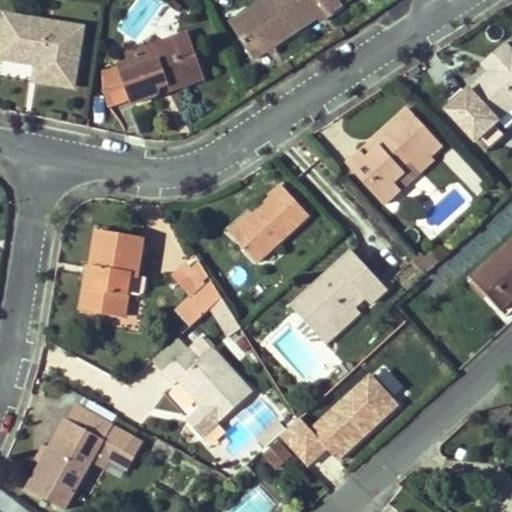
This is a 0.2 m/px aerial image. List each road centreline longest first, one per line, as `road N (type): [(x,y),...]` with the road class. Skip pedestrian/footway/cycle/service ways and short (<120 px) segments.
road 1 (residential): [(51,152),(199,159),(422,0)]
road 2 (residential): [(0,459),(20,418),(51,152)]
road 3 (residential): [(472,373),(326,511)]
